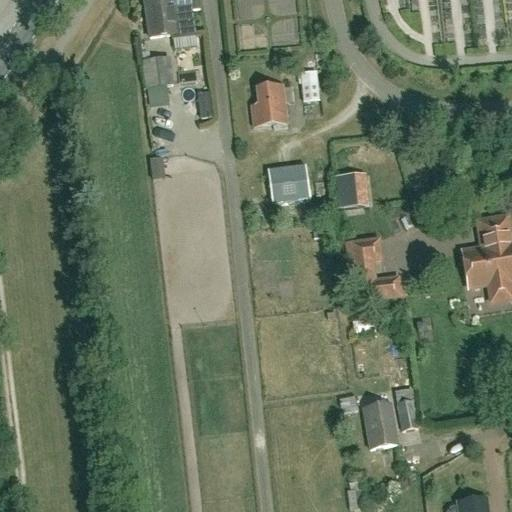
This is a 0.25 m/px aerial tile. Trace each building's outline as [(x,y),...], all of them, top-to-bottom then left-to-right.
[(191,13),(200,12),(197,0),(144,0),(150,41),(171,38),(172,42),(195,39),(191,13)] [(146,92),(172,88),(169,61),(142,64),(146,92)] [(303,105),(318,103),(315,75),(300,77),(303,105)] [(284,104),(292,104),(291,91),(283,92),(282,89),(256,92),(257,108),(250,109),(253,130),(273,128),(273,133),(287,131),(284,104)] [(309,201),(305,169),(266,174),(271,206),(309,201)] [(434,189),(444,187),(441,171),(431,172),(434,189)] [(509,292),(508,287),(511,286),(511,243),(510,244),(506,220),(477,225),(481,252),(461,255),(468,291),(487,288),(489,296),(509,292)] [(447,231),(454,242),(472,232),(465,221),(447,231)] [(370,244),(352,246),(355,272),(373,269),(370,244)] [(398,275),(365,285),(372,305),(404,296),(398,275)] [(354,336),(374,334),(372,321),(353,324),(354,336)] [(388,368),(399,368),(400,373),(409,371),(407,359),(406,354),(404,354),(404,357),(387,358),(388,368)] [(402,435),(418,432),(412,404),(414,403),(411,392),(400,394),(403,405),(396,407),(402,435)] [(370,453),(397,448),(390,408),(363,413),(370,453)] [(349,511),(353,511),(356,511),(364,510),(362,492),(347,494),(349,511)] [(486,511),(485,502),(458,506),(459,508),(450,510),(448,511),(486,511)]
